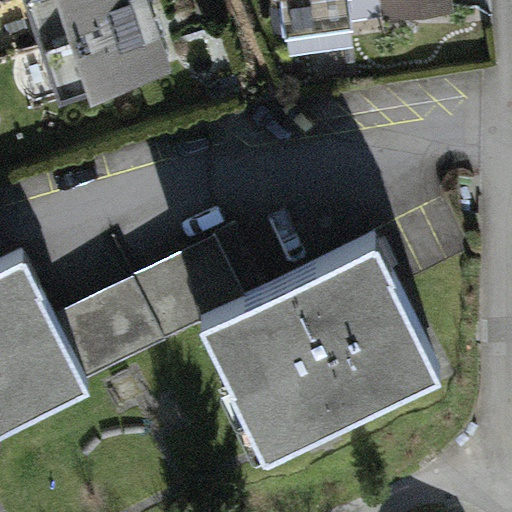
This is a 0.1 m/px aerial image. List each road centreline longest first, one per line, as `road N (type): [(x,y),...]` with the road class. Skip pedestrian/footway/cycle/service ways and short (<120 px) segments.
road 1 (residential): [(511,456),(362,511)]
road 2 (residential): [(511,156),(507,0)]
